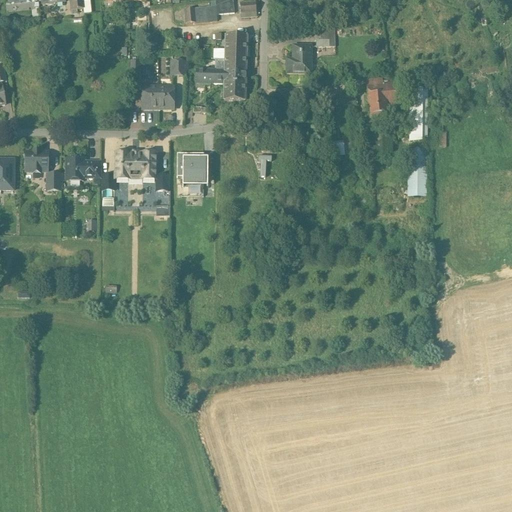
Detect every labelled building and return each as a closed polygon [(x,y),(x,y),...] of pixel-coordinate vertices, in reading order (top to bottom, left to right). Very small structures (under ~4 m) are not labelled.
[(83,0),(68,0),(70,11),(84,10),(83,2),(83,0)] [(233,1),(215,3),(216,9),(216,17),(234,15),(233,1)] [(256,6),(240,7),(240,15),(256,13),(256,6)] [(212,9),(194,11),(195,25),(217,23),(216,17),(216,9),(212,9)] [(194,11),(185,11),(186,25),(195,25),(194,11)] [(335,32),(320,35),(320,42),(329,42),(336,42),(335,32)] [(247,38),(226,38),(226,53),(215,52),(215,63),(225,63),(225,69),(219,69),(219,73),(196,72),(196,85),(225,86),(224,103),(245,104),(247,38)] [(311,48),(293,49),(293,67),(286,67),(286,77),(306,77),(306,67),(311,67),(311,48)] [(142,79),(157,79),(157,62),(142,62),(142,79)] [(139,77),(140,63),(132,63),(131,77),(139,77)] [(185,64),(172,64),(172,78),(185,78),(185,64)] [(396,87),(368,89),(370,117),(385,116),(385,108),(398,107),(396,87)] [(158,90),(142,90),(142,111),(158,111),(158,90)] [(174,90),(158,90),(158,111),(173,111),(174,90)] [(426,90),(410,91),(411,130),(411,139),(427,138),(426,90)] [(354,97),(339,98),(341,122),(356,121),(354,97)] [(357,123),(342,125),(344,152),(359,150),(357,123)] [(427,151),(410,151),(410,162),(411,199),(428,199),(427,151)] [(40,155),(40,153),(33,153),(33,154),(26,154),(26,173),(33,173),(33,175),(40,175),(40,173),(47,173),(48,155),(40,155)] [(143,157),(129,157),(129,156),(117,155),(116,181),(128,182),(128,180),(142,180),(142,182),(154,182),(155,156),(143,156),(143,157)] [(84,161),(67,161),(67,183),(84,183),(84,164),(84,161)] [(13,163),(0,162),(0,191),(12,192),(13,163)] [(101,164),(84,164),(84,180),(101,180),(101,164)] [(207,164),(182,164),(182,193),(207,193),(207,164)] [(61,176),(47,176),(47,193),(60,193),(61,176)] [(114,178),(103,178),(102,193),(114,193),(114,178)] [(168,179),(157,178),(156,193),(168,194),(168,179)] [(395,185),(381,185),(381,191),(384,191),(384,207),(389,207),(389,190),(395,190),(395,185)] [(113,211),(113,193),(102,194),(103,212),(113,211)] [(97,232),(97,221),(89,221),(89,232),(97,232)]
